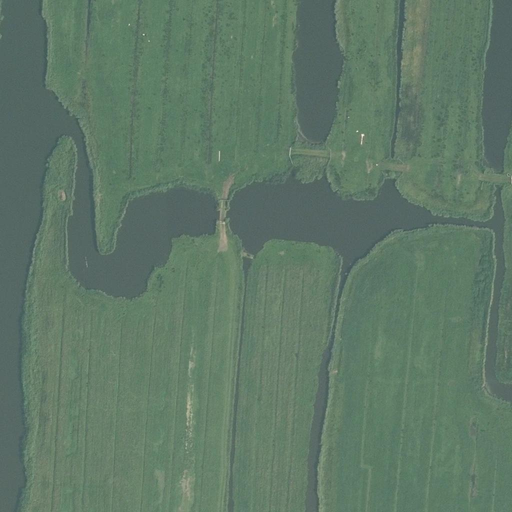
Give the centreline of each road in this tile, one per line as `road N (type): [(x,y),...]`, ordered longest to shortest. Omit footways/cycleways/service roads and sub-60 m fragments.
road 1 (track): [(511,179),(286,150),(230,174),(222,206)]
road 2 (track): [(221,222),(229,279),(217,511)]
road 3 (track): [(256,0),(230,174)]
